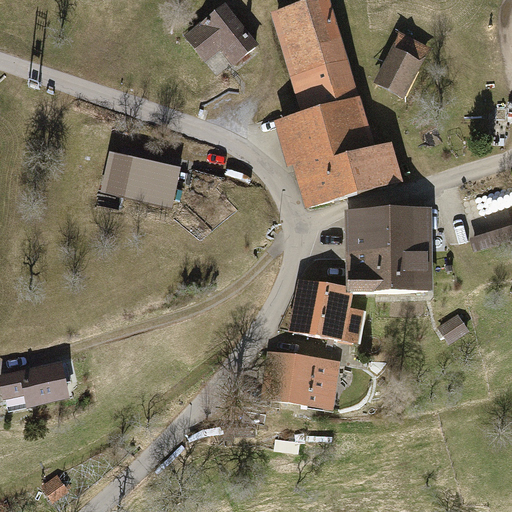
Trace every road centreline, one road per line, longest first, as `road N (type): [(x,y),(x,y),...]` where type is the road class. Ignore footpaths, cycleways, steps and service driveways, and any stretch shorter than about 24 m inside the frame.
road 1 (residential): [(93,511),(191,418),(257,338),(296,255),(295,222),(239,148),(0,61)]
road 2 (track): [(0,358),(217,296),(281,244),(295,222)]
